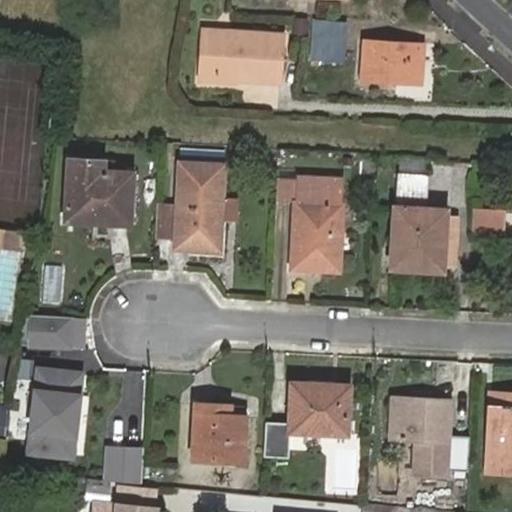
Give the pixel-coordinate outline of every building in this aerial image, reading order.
[(325,20),(324,35),(349,36),(350,21),(325,20)] [(202,27),(201,36),(218,38),(219,29),(202,27)] [(218,38),(201,36),(197,79),(234,82),(236,71),(258,72),(258,78),(277,80),(281,33),(219,29),(218,38)] [(416,60),(425,60),(426,43),(366,41),(365,78),(415,81),(416,60)] [(424,81),(425,60),(416,60),(415,81),(424,81)] [(176,239),(177,241),(214,244),(216,200),(221,201),(223,151),(181,149),(179,205),(157,204),(156,238),(176,239)] [(395,171),(391,265),(439,268),(443,210),(426,209),(428,173),(425,173),(425,159),(401,157),(400,172),(395,171)] [(69,159),(66,218),(91,220),(92,213),(131,215),(133,171),(103,170),(103,160),(69,159)] [(294,200),(292,259),(317,260),(317,269),(340,271),(342,202),(345,203),(347,181),(298,178),(277,177),(276,199),(294,200)] [(480,209),(478,232),(506,233),(507,210),(480,209)] [(47,243),(46,262),(60,263),(62,244),(47,243)] [(317,260),(292,259),(291,268),(317,269),(317,260)] [(75,315),(36,313),(33,345),(74,347),(75,315)] [(37,366),(29,451),(77,455),(83,369),(37,366)] [(332,394),(332,383),(290,381),(289,430),(346,432),(348,395),(332,394)] [(348,384),(332,383),(332,394),(348,395),(348,384)] [(511,393),(490,392),(486,468),(511,469),(511,393)] [(391,397),(389,440),(414,441),(413,478),(451,479),(454,399),(391,397)] [(194,402),(191,459),(242,462),(245,416),(228,414),(229,404),(194,402)] [(109,473),(131,476),(134,449),(112,446),(109,473)] [(106,485),(103,503),(155,508),(157,490),(106,485)] [(155,508),(103,503),(102,511),(164,511),(165,509),(155,508)]
